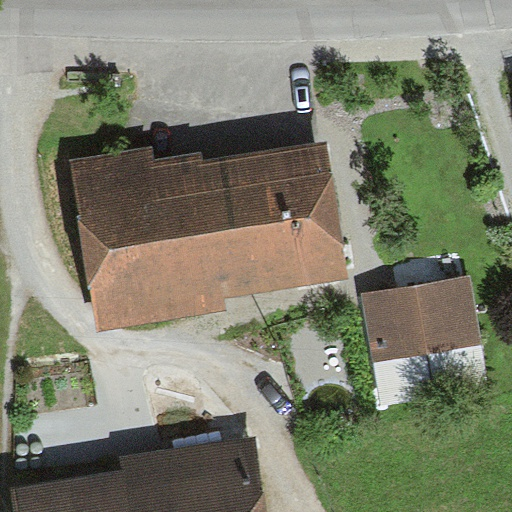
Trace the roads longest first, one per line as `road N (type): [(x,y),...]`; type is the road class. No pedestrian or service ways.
road 1 (residential): [(477,7),(400,19),(0,8)]
road 2 (residential): [(477,7),(511,173)]
